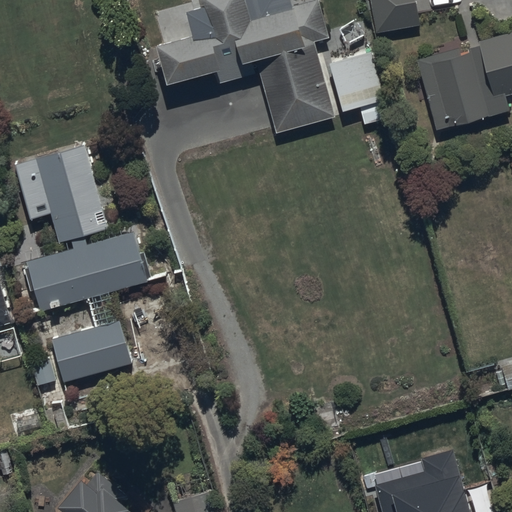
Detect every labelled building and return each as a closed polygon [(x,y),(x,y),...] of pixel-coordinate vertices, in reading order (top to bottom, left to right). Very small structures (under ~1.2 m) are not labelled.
[(261,75),(277,134),(337,119),(317,43),(330,40),(319,0),(294,7),(291,0),(201,0),(203,9),(194,11),(192,4),(156,13),(165,45),(157,47),(168,87),(216,74),(219,85),(261,75)] [(370,0),(376,34),(422,26),(417,0),(370,0)] [(511,112),(506,94),(511,92),(511,34),(467,46),(469,55),(461,57),(459,50),(421,59),(438,130),(511,112)] [(26,263),(41,314),(149,283),(135,233),(88,247),(86,238),(109,231),(85,147),(17,166),(32,220),(52,214),(60,244),(72,241),(75,249),(26,263)] [(52,341),(64,384),(133,365),(121,322),(52,341)] [(511,363),(503,366),(510,391),(511,389),(511,363)] [(131,511),(125,506),(130,499),(100,473),(89,486),(84,482),(60,509),(63,511),(131,511)] [(215,511),(210,490),(175,499),(177,511),(215,511)]
